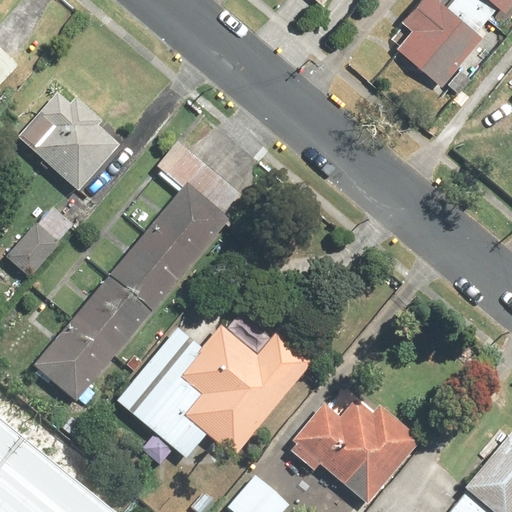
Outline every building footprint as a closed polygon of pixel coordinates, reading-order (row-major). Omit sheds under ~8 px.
[(301,0),(314,10),(323,0),(301,0)] [(385,54),(433,93),(509,0),(447,0),(444,4),(438,0),(415,0),(396,24),(404,30),(385,54)] [(0,83),(13,70),(0,57),(0,83)] [(55,94),(11,144),(73,198),(117,149),(55,94)] [(27,375),(74,414),(249,204),(175,142),(149,174),(176,196),(27,375)] [(50,211),(2,260),(23,281),(72,233),(50,211)] [(173,330),(110,407),(177,462),(199,437),(232,464),(313,366),(273,334),(251,361),(213,329),(196,349),(173,330)] [(341,382),(282,452),(354,511),(362,511),(418,445),(341,382)] [(0,511),(102,511),(0,426),(0,511)] [(511,511),(511,430),(509,428),(438,511),(511,511)] [(250,475),(221,511),(285,511),(289,508),(250,475)]
